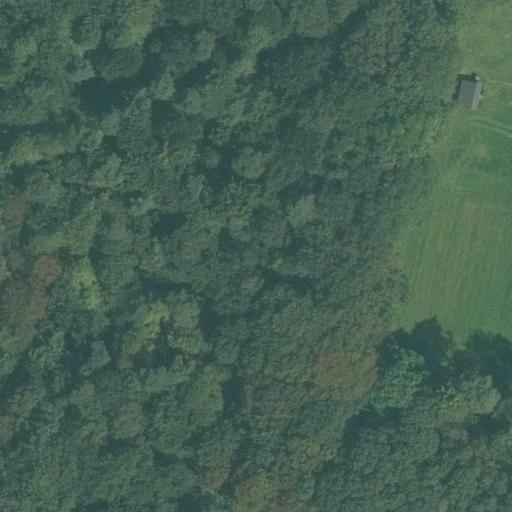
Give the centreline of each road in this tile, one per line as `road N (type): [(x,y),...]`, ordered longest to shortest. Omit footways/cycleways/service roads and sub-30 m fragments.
road 1 (track): [(286,511),(422,0)]
road 2 (track): [(117,444),(76,230),(3,0)]
road 3 (track): [(270,511),(118,432),(65,413),(0,411)]
